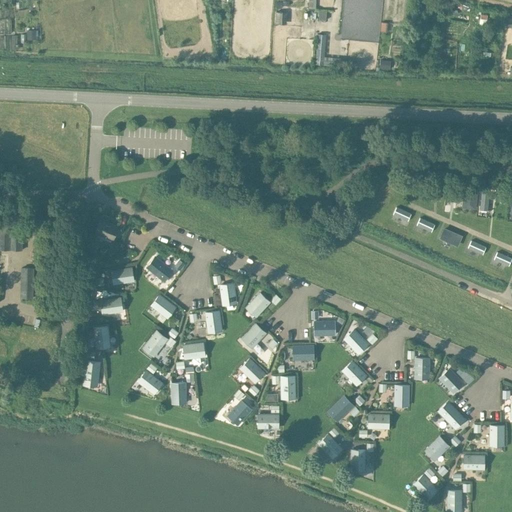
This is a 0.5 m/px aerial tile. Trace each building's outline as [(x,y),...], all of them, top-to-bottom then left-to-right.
[(324,35),(317,34),(314,64),(322,65),(324,35)] [(342,59),(324,57),(323,65),(342,67),(342,59)] [(380,60),(379,68),(389,69),(389,64),(385,63),(385,60),(380,60)] [(107,222),(109,217),(102,214),(100,220),(99,219),(93,236),(94,236),(95,233),(112,240),(117,226),(107,222)] [(0,249),(22,250),(23,226),(0,224),(0,249)] [(51,237),(51,227),(44,227),(43,236),(51,237)] [(115,255),(120,242),(114,239),(109,252),(115,255)] [(164,281),(172,270),(155,257),(146,267),(164,281)] [(181,269),(184,264),(180,261),(176,265),(181,269)] [(33,298),(34,268),(20,267),(19,298),(33,298)] [(113,283),(133,280),(131,268),(111,270),(113,283)] [(61,293),(62,276),(45,275),(44,292),(61,293)] [(223,305),(236,303),(233,283),(220,285),(223,305)] [(255,316),(269,301),(260,292),(246,307),(255,316)] [(167,317),(175,307),(159,294),(151,305),(167,317)] [(276,303),(280,299),(275,295),(271,299),(276,303)] [(102,313),(122,311),(120,298),(100,300),(102,313)] [(208,332),(221,330),(218,310),(205,312),(208,332)] [(252,347),(267,330),(257,321),(242,338),(252,347)] [(314,334),(334,334),(334,321),(314,321),(314,334)] [(107,326),(93,327),(95,348),(110,347),(107,326)] [(173,338),(177,333),(172,329),(169,334),(173,338)] [(358,353),(367,344),(353,329),(344,338),(358,353)] [(153,356),(167,338),(156,330),(143,348),(153,356)] [(270,341),(274,337),(270,333),(266,337),(270,341)] [(372,342),(376,338),(372,334),(368,338),(372,342)] [(171,346),(174,341),(170,338),(166,342),(171,346)] [(184,358),(204,356),(203,343),(183,345),(184,358)] [(293,359),(313,358),(313,345),(293,346),(293,359)] [(428,378),(428,358),(415,357),(415,378),(428,378)] [(263,372),(249,358),(242,365),(241,365),(239,367),(239,368),(241,370),(242,370),(254,382),(263,372)] [(96,386),(99,362),(86,360),(83,385),(96,386)] [(356,384),(366,375),(351,361),(342,370),(356,384)] [(152,372),(155,367),(151,364),(147,368),(152,372)] [(439,377),(453,392),(463,383),(449,368),(439,377)] [(162,383),(146,370),(140,378),(139,378),(137,380),(137,381),(139,383),(140,383),(153,393),(162,383)] [(468,382),(473,378),(469,374),(464,378),(468,382)] [(281,376),(281,398),(295,398),(294,375),(281,376)] [(172,403),(185,402),(184,382),(171,383),(172,403)] [(408,405),(408,385),(395,385),(394,405),(408,405)] [(254,394),(258,390),(254,386),(250,390),(254,394)] [(239,398),(243,394),(239,390),(235,394),(239,398)] [(337,420),(353,405),(344,395),(328,411),(337,420)] [(359,405),(364,400),(359,396),(355,400),(359,405)] [(237,424),(251,409),(241,400),(227,415),(237,424)] [(447,401),(438,410),(454,428),(464,419),(447,401)] [(354,415),(359,411),(355,407),(350,411),(354,415)] [(278,427),(278,414),(258,414),(258,427),(278,427)] [(388,428),(388,415),(368,414),(368,427),(388,428)] [(503,445),(503,425),(489,425),(490,445),(503,445)] [(333,436),(338,432),(334,428),(329,432),(333,436)] [(341,448),(327,434),(321,440),(320,440),(317,442),(317,443),(319,445),(321,445),(332,457),(341,448)] [(434,460),(448,445),(439,436),(425,450),(434,460)] [(455,437),(451,441),(455,445),(459,441),(455,437)] [(364,471),(365,470),(365,467),(364,466),(364,449),(351,449),(351,470),(361,470),(364,471)] [(463,468),(483,468),(484,455),(463,455),(463,468)] [(442,466),(438,471),(442,475),(446,471),(442,466)] [(433,473),(429,468),(424,473),(429,477),(433,473)] [(424,475),(423,474),(416,481),(415,481),(413,483),(412,484),(415,486),(416,486),(424,495),(424,496),(426,498),(428,499),(430,496),(430,495),(437,489),(427,479),(427,477),(425,475),(424,475)] [(460,510),(460,490),(447,490),(447,510),(460,510)]
